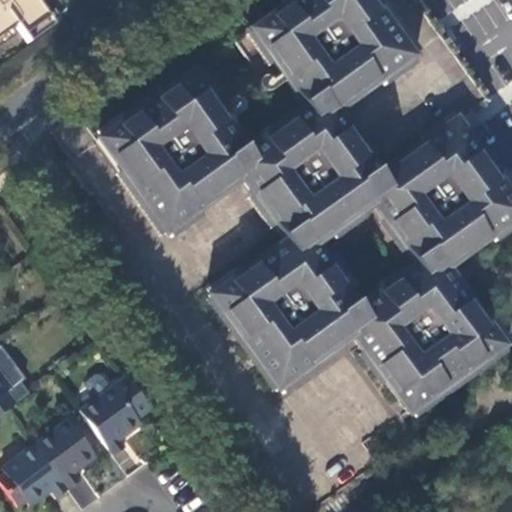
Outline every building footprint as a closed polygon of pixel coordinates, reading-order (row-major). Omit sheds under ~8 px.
[(0,0),(0,37),(13,28),(20,39),(45,21),(30,0),(0,0)] [(352,344),(407,421),(510,349),(507,345),(510,343),(487,310),(483,312),(463,283),(454,270),(459,267),(490,246),(496,241),(500,245),(511,236),(511,199),(455,119),(377,174),(337,117),(413,63),(369,0),(294,0),(247,34),(302,113),(245,154),(188,75),(93,143),(162,237),(239,183),(281,242),(205,296),(276,396),(352,344)] [(511,236),(500,245),(496,241),(490,246),(459,267),(454,270),(463,283),(483,312),(487,310),(510,343),(511,341),(511,236)] [(0,417),(8,411),(17,405),(8,391),(10,389),(0,374),(0,417)] [(138,421),(152,410),(127,378),(81,412),(108,449),(114,457),(125,449),(119,440),(141,425),(138,421)] [(35,446),(69,491),(80,483),(74,474),(108,449),(81,412),(35,446)] [(58,499),(69,491),(35,446),(3,471),(6,476),(0,481),(0,484),(19,510),(28,504),(30,507),(51,491),(58,499)]
